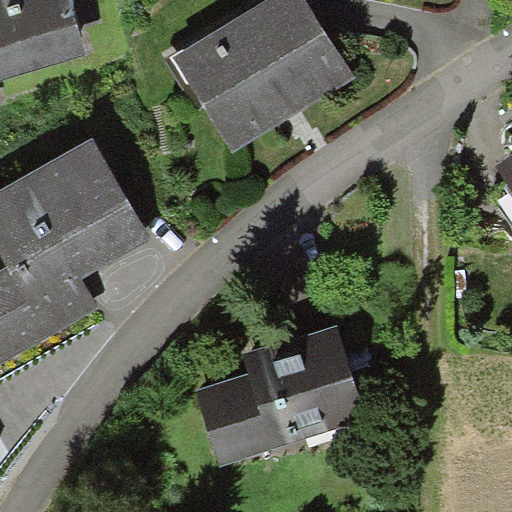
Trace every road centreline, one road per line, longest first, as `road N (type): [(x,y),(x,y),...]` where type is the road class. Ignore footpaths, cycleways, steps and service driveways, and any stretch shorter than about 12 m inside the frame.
road 1 (residential): [(489,59),(169,303),(87,395),(14,511)]
road 2 (track): [(420,106),(434,511)]
